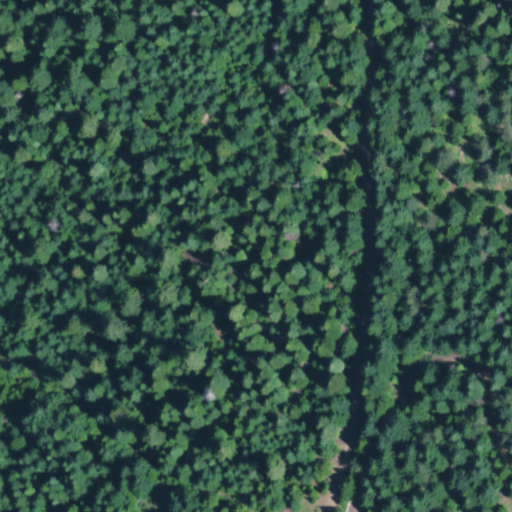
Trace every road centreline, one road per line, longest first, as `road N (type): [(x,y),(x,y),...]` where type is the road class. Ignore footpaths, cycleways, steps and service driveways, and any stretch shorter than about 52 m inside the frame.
road 1 (track): [(317,511),(361,304),(374,0)]
road 2 (track): [(348,511),(388,408),(407,372),(426,359),(466,362),(511,461)]
